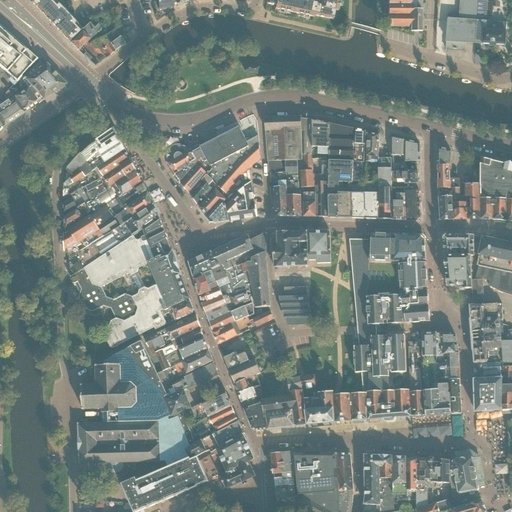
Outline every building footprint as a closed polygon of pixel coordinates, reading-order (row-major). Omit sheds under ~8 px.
[(38,9),(47,0),(33,0),(31,2),(38,9)] [(44,16),(55,5),(52,2),(53,0),(47,0),(38,9),(44,16)] [(172,0),(157,0),(159,9),(173,7),(172,0)] [(321,0),(321,6),(316,5),(317,0),(315,0),(266,0),(266,4),(275,6),(275,9),(313,17),(314,16),(333,20),(335,11),(337,11),(339,0),(321,0)] [(388,0),(389,26),(410,26),(410,28),(412,29),(415,30),(417,30),(420,29),(422,28),(422,26),(422,9),(416,9),(416,0),(388,0)] [(475,43),(477,16),(478,0),(460,0),(459,19),(449,18),(447,42),(446,50),(465,51),(465,43),(475,43)] [(477,16),(475,43),(490,44),(490,46),(496,47),(496,45),(505,45),(507,22),(487,21),(487,17),(492,17),(493,6),(500,7),(500,2),(497,2),(497,0),(486,0),(486,17),(477,16)] [(50,22),(64,9),(58,3),(56,6),(55,5),(44,16),(50,22)] [(56,29),(70,16),(64,9),(50,22),(56,29)] [(62,36),(74,25),(76,23),(70,16),(56,29),(62,36)] [(103,48),(109,43),(119,36),(114,29),(98,41),(97,39),(97,40),(94,36),(97,32),(99,34),(101,32),(99,30),(100,30),(95,18),(87,25),(69,43),(86,58),(102,46),(103,48)] [(74,25),(62,36),(69,42),(82,29),(80,31),(74,25)] [(0,130),(2,128),(0,125),(0,98),(7,91),(11,87),(18,79),(19,79),(37,59),(0,26),(0,130)] [(109,43),(115,51),(125,44),(119,36),(109,43)] [(95,66),(115,51),(109,43),(103,48),(102,46),(86,58),(95,66)] [(27,88),(37,101),(38,100),(40,103),(66,85),(65,85),(67,82),(60,75),(58,77),(46,64),(44,66),(37,59),(19,79),(26,89),(27,88)] [(256,74),(258,68),(246,65),(244,71),(256,74)] [(7,91),(14,97),(13,97),(14,98),(21,107),(23,110),(37,101),(27,88),(26,89),(19,79),(18,79),(11,87),(7,91)] [(25,113),(23,110),(21,107),(14,98),(13,97),(3,105),(14,120),(25,113)] [(0,119),(6,125),(14,120),(3,105),(0,107),(0,119)] [(268,163),(298,160),(302,160),(301,119),(301,117),(264,118),(268,163)] [(313,156),(312,120),(304,119),(305,156),(313,156)] [(329,159),(330,124),(312,120),(313,156),(313,159),(329,159)] [(353,183),(353,181),(354,161),(355,129),(330,124),(329,159),(329,175),(329,188),(329,217),(339,218),(339,193),(343,193),(343,183),(345,183),(353,183)] [(117,155),(126,150),(115,128),(88,146),(78,156),(77,157),(84,166),(89,173),(117,155)] [(213,190),(215,192),(259,145),(258,136),(247,143),(239,128),(238,128),(208,144),(207,143),(201,147),(206,158),(203,160),(211,168),(207,174),(206,174),(213,181),(217,184),(213,190)] [(354,161),(363,162),(364,162),(365,132),(355,129),(354,161)] [(378,163),(378,158),(378,157),(379,135),(368,134),(367,156),(367,162),(378,163)] [(404,155),(405,140),(392,137),(391,155),(404,155)] [(419,143),(405,140),(404,155),(405,171),(418,171),(417,161),(420,161),(419,143)] [(201,147),(199,144),(188,151),(187,149),(185,147),(182,145),(182,146),(179,145),(176,145),(173,146),(170,149),(168,151),(167,154),(167,157),(170,162),(168,163),(175,174),(194,163),(196,165),(196,166),(197,164),(203,159),(203,160),(206,158),(201,147)] [(259,145),(215,192),(199,208),(208,219),(223,203),(226,206),(251,182),(249,169),(260,158),(259,145)] [(438,165),(450,165),(451,151),(438,148),(438,165)] [(122,164),(130,159),(126,150),(117,155),(89,173),(84,166),(64,184),(63,199),(86,187),(122,164)] [(313,156),(305,156),(305,171),(312,170),(313,170),(313,159),(313,156)] [(84,166),(77,157),(67,168),(64,184),(84,166)] [(392,194),(392,188),(392,172),(391,158),(378,158),(378,163),(379,182),(379,193),(379,219),(393,220),(392,202),(392,194)] [(511,165),(504,163),(504,164),(497,162),(492,161),(492,160),(481,158),(480,179),(480,185),(480,209),(481,219),(494,220),(506,221),(511,221),(511,165)] [(85,203),(93,199),(109,189),(112,187),(119,182),(136,171),(130,159),(122,164),(86,187),(63,199),(63,207),(63,218),(78,209),(80,207),(83,205),(84,204),(85,203)] [(211,168),(203,160),(203,159),(197,164),(207,174),(211,168)] [(285,174),(298,173),(298,160),(268,163),(269,173),(285,171),(285,174)] [(363,170),(363,162),(354,161),(353,181),(362,182),(363,182),(363,170)] [(180,182),(196,165),(194,163),(175,174),(180,182)] [(206,174),(207,174),(197,164),(196,166),(180,182),(189,194),(206,174)] [(450,189),(450,178),(450,165),(438,165),(438,188),(439,192),(453,192),(452,189),(450,189)] [(305,171),(301,171),(302,188),(315,187),(316,187),(315,180),(313,180),(313,175),(312,170),(305,171)] [(94,214),(108,205),(133,189),(132,188),(142,182),(136,171),(119,182),(112,187),(109,189),(93,199),(85,203),(89,209),(91,208),(94,214)] [(287,216),(285,174),(285,171),(269,173),(270,183),(278,182),(279,187),(270,188),(271,196),(275,196),(276,216),(287,216)] [(405,184),(418,184),(418,171),(405,171),(392,172),(392,188),(405,188),(405,184)] [(285,174),(287,216),(302,217),(301,196),(299,196),(298,173),(285,174)] [(329,188),(329,175),(313,175),(313,180),(315,180),(316,187),(315,187),(315,193),(314,193),(316,217),(329,217),(329,188)] [(470,185),(470,176),(466,176),(466,185),(465,185),(466,197),(467,197),(467,203),(460,203),(459,188),(460,188),(460,178),(450,178),(450,189),(452,189),(453,192),(454,220),(468,219),(481,219),(480,209),(480,185),(470,185)] [(108,205),(114,215),(139,198),(147,192),(152,190),(147,180),(142,183),(133,189),(108,205)] [(212,190),(213,190),(217,184),(213,181),(209,186),(202,180),(190,195),(198,206),(198,205),(212,190)] [(362,185),(362,182),(353,181),(353,183),(352,193),(363,193),(378,193),(379,193),(379,182),(365,182),(365,185),(362,185)] [(226,206),(229,221),(257,217),(255,204),(254,204),(251,182),(226,206)] [(351,218),(352,193),(353,183),(345,183),(345,185),(348,185),(348,193),(343,193),(339,193),(339,218),(351,218)] [(405,195),(406,220),(418,221),(420,218),(420,217),(418,184),(405,184),(405,188),(405,195)] [(440,220),(454,220),(453,192),(439,192),(439,198),(440,220)] [(122,226),(132,219),(145,210),(154,205),(148,193),(127,208),(115,216),(122,226)] [(304,217),(316,217),(314,193),(305,193),(304,193),(304,202),(304,217)] [(378,219),(378,193),(363,193),(352,193),(351,218),(365,219),(378,219)] [(405,195),(396,195),(396,202),(392,202),(393,220),(406,220),(405,195)] [(229,221),(226,206),(223,203),(208,219),(208,220),(211,223),(214,224),(229,221)] [(106,207),(108,205),(94,214),(64,233),(65,251),(73,247),(88,237),(92,244),(103,238),(95,227),(112,216),(106,207)] [(71,277),(159,217),(154,205),(145,211),(132,220),(116,230),(114,228),(118,226),(112,216),(95,227),(103,238),(92,244),(80,252),(69,258),(71,278),(71,277)] [(66,229),(82,218),(78,209),(63,218),(66,229)] [(113,348),(154,327),(156,330),(167,324),(164,315),(171,312),(169,308),(190,299),(181,276),(173,251),(171,251),(167,242),(169,241),(159,217),(71,277),(73,279),(72,281),(73,283),(75,284),(78,282),(82,290),(79,298),(85,308),(93,311),(104,306),(111,308),(117,319),(111,322),(106,338),(111,347),(113,348)] [(278,248),(274,248),(274,267),(309,266),(308,260),(309,260),(308,242),(308,231),(277,232),(278,233),(276,235),(276,239),(278,241),(278,248)] [(330,232),(308,231),(308,242),(309,260),(317,260),(317,264),(331,263),(330,232)] [(236,291),(247,289),(252,288),(254,297),(255,308),(270,307),(266,253),(267,235),(266,234),(265,235),(259,237),(255,239),(255,240),(250,242),(248,236),(211,252),(189,263),(193,277),(203,272),(217,266),(222,264),(224,267),(223,269),(227,279),(226,279),(228,283),(231,282),(234,292),(236,291)] [(359,245),(357,278),(363,346),(369,346),(369,348),(372,348),(372,337),(374,337),(374,325),(384,325),(384,324),(388,323),(388,324),(404,324),(404,323),(406,322),(406,323),(430,322),(428,290),(427,290),(427,288),(428,288),(426,263),(425,263),(425,260),(426,260),(425,240),(425,239),(420,235),(394,235),(394,236),(392,236),(392,235),(372,234),(372,235),(370,235),(370,234),(369,234),(369,245),(359,245)] [(445,256),(471,256),(474,256),(476,256),(476,253),(474,253),(474,243),(479,243),(479,237),(474,236),(474,235),(446,236),(446,235),(443,238),(443,239),(445,256)] [(511,295),(511,243),(494,240),(494,239),(482,237),(476,265),(478,266),(475,278),(490,281),(489,286),(503,293),(511,295)] [(69,258),(80,252),(77,247),(66,254),(69,258)] [(472,289),(472,280),(471,256),(445,256),(447,277),(446,277),(447,287),(458,286),(459,291),(465,290),(465,289),(472,289)] [(217,282),(226,279),(227,279),(223,269),(224,267),(222,264),(217,266),(203,272),(193,277),(194,278),(199,296),(209,292),(219,287),(217,282)] [(211,300),(234,292),(231,282),(228,283),(226,279),(217,282),(219,287),(209,292),(199,296),(202,304),(211,300)] [(472,289),(483,289),(483,280),(475,280),(472,280),(472,289)] [(308,297),(307,287),(284,288),(285,297),(280,297),(280,300),(281,303),(282,306),(283,308),(286,319),(288,325),(310,324),(309,297),(308,297)] [(253,303),(247,289),(236,291),(234,292),(211,300),(202,304),(209,322),(229,313),(248,305),(253,303)] [(483,289),(472,289),(472,298),(472,299),(484,299),(483,289)] [(169,308),(171,312),(175,321),(193,313),(194,310),(190,299),(169,308)] [(213,333),(248,317),(254,314),(253,303),(248,305),(229,313),(209,322),(213,333)] [(503,362),(500,335),(500,328),(503,328),(502,304),(483,305),(470,306),(470,307),(471,320),(473,350),(474,363),(486,362),(503,362)] [(261,316),(253,319),(257,327),(274,319),(270,311),(261,316)] [(250,321),(253,319),(261,316),(259,313),(254,315),(248,317),(250,321)] [(171,341),(200,327),(196,315),(180,322),(145,340),(148,347),(153,345),(156,353),(174,345),(171,341)] [(248,317),(213,333),(218,345),(237,336),(250,330),(249,328),(252,326),(248,317)] [(204,339),(200,327),(171,341),(174,345),(156,353),(164,371),(172,367),(168,359),(177,352),(195,343),(204,339)] [(511,332),(500,335),(503,362),(503,363),(503,377),(502,401),(502,410),(502,411),(511,409),(511,332)] [(441,359),(440,347),(440,334),(436,333),(423,334),(423,342),(423,363),(422,363),(422,388),(424,388),(425,406),(426,416),(451,414),(449,382),(449,371),(448,371),(445,363),(448,363),(448,359),(441,359)] [(440,347),(457,347),(456,335),(454,334),(440,334),(440,347)] [(263,399),(266,417),(269,429),(308,425),(308,424),(329,422),(335,422),(349,421),(351,421),(351,410),(353,410),(353,421),(368,420),(369,420),(384,419),(385,421),(387,422),(394,422),(394,421),(396,418),(396,417),(411,416),(411,406),(411,390),(389,391),(388,371),(391,371),(391,373),(406,372),(405,335),(374,337),(372,337),(372,348),(369,348),(369,346),(363,346),(354,346),(355,373),(365,373),(367,393),(352,394),(352,396),(350,396),(350,395),(333,396),(333,392),(314,393),(315,398),(304,399),(302,389),(316,387),(314,374),(287,379),(288,380),(284,381),(286,396),(263,399)] [(172,367),(209,350),(204,339),(195,343),(177,352),(168,359),(172,367)] [(159,373),(142,341),(123,351),(124,354),(123,354),(125,355),(126,355),(127,355),(128,356),(129,356),(130,357),(132,358),(132,359),(133,360),(134,361),(135,363),(136,364),(136,365),(137,367),(137,369),(137,371),(138,373),(139,376),(139,378),(140,380),(141,382),(143,384),(144,386),(146,388),(147,390),(149,392),(152,395),(154,396),(156,398),(160,400),(161,400),(163,401),(164,402),(166,401),(165,397),(168,395),(171,394),(170,393),(167,394),(159,374),(159,373)] [(224,358),(238,351),(234,341),(228,344),(220,348),(224,358)] [(426,416),(425,406),(424,388),(422,388),(422,363),(423,363),(423,342),(408,342),(411,390),(411,406),(411,416),(412,416),(426,416)] [(448,359),(459,358),(458,354),(457,347),(440,347),(441,359),(448,359)] [(238,367),(250,361),(244,349),(238,352),(238,351),(224,358),(229,371),(238,367)] [(174,391),(172,389),(170,383),(213,361),(209,350),(172,367),(164,371),(159,373),(159,374),(167,394),(170,393),(174,391)] [(160,403),(164,402),(163,401),(161,400),(160,400),(156,398),(154,396),(152,395),(149,392),(147,390),(146,388),(144,386),(143,384),(141,382),(140,380),(139,378),(139,376),(138,373),(137,371),(137,369),(137,367),(136,365),(136,364),(135,363),(134,361),(133,360),(132,359),(132,358),(130,357),(129,356),(128,356),(127,355),(126,355),(125,355),(123,354),(124,354),(123,351),(104,361),(104,365),(121,364),(122,383),(131,383),(137,388),(137,403),(132,408),(119,409),(119,412),(103,413),(103,423),(158,422),(158,430),(164,430),(164,431),(164,432),(163,432),(163,434),(163,435),(162,436),(162,439),(162,440),(162,442),(162,443),(162,445),(163,446),(163,447),(163,448),(163,449),(164,451),(164,452),(165,453),(165,454),(164,453),(159,453),(160,461),(165,461),(169,469),(189,461),(184,450),(188,449),(188,448),(190,447),(184,432),(178,417),(169,421),(168,420),(169,420),(167,415),(165,416),(160,403)] [(449,371),(459,370),(459,368),(459,358),(448,359),(448,363),(445,363),(448,371),(449,371)] [(235,384),(256,375),(261,373),(255,359),(250,361),(238,367),(229,371),(235,384)] [(171,396),(184,391),(188,391),(220,377),(214,362),(184,376),(185,378),(172,384),(174,388),(172,389),(174,391),(170,393),(171,394),(171,396)] [(501,377),(501,363),(486,363),(486,362),(474,363),(476,412),(484,412),(494,412),(494,411),(502,410),(502,401),(503,377),(501,377)] [(121,364),(104,365),(96,365),(97,384),(81,385),(82,410),(102,410),(102,413),(103,413),(119,412),(119,409),(132,408),(137,403),(137,388),(131,383),(122,383),(121,364)] [(449,382),(460,381),(459,370),(449,371),(449,382)] [(260,386),(261,386),(256,375),(235,384),(238,393),(252,389),(250,384),(258,381),(260,386)] [(449,382),(451,414),(462,413),(461,400),(460,381),(449,382)] [(242,403),(262,395),(261,386),(260,386),(261,390),(256,392),(254,388),(252,389),(238,393),(242,403)] [(191,408),(184,391),(171,396),(171,394),(168,395),(165,397),(166,401),(164,402),(160,403),(165,416),(167,415),(169,420),(178,416),(186,413),(185,411),(191,408)] [(212,408),(229,400),(226,392),(209,401),(212,408)] [(263,399),(262,395),(242,403),(249,421),(250,421),(250,422),(256,420),(266,417),(263,399)] [(209,418),(232,407),(229,400),(212,408),(213,408),(200,414),(203,421),(209,418)] [(213,426),(235,414),(232,407),(209,418),(213,426)] [(191,427),(186,413),(178,416),(184,432),(190,447),(203,440),(200,433),(195,435),(191,427)] [(236,415),(235,414),(213,426),(200,433),(203,440),(238,421),(236,415)] [(249,421),(252,429),(256,432),(256,431),(269,429),(266,417),(256,420),(250,422),(250,421),(249,421)] [(244,434),(238,421),(203,440),(190,447),(188,448),(188,449),(193,459),(198,457),(207,453),(208,454),(217,449),(221,446),(244,434)] [(158,422),(103,423),(78,424),(79,437),(78,437),(79,450),(80,463),(111,463),(111,466),(112,470),(114,471),(116,471),(116,476),(135,471),(134,462),(160,461),(159,453),(164,453),(165,454),(165,453),(164,452),(164,451),(163,449),(163,448),(163,447),(163,446),(162,445),(162,443),(162,442),(162,440),(162,439),(162,436),(163,435),(163,434),(163,432),(164,432),(164,431),(164,430),(158,430),(158,422)] [(254,457),(244,434),(221,446),(217,449),(227,471),(220,474),(220,475),(223,481),(222,482),(223,483),(224,483),(227,489),(243,481),(255,476),(248,462),(255,459),(254,457)] [(276,488),(293,488),(291,463),(292,453),(271,455),(272,456),(274,474),(276,488)] [(337,464),(336,454),(292,453),(291,463),(293,488),(294,496),(295,506),(304,511),(339,511),(340,506),(337,464)] [(350,511),(352,504),(353,495),(353,490),(350,455),(336,454),(337,464),(340,506),(339,511),(350,511)] [(450,465),(450,483),(451,483),(452,492),(457,491),(457,492),(460,494),(475,491),(477,491),(479,489),(478,486),(476,471),(478,471),(479,469),(478,462),(476,460),(474,461),(474,458),(471,457),(469,457),(468,455),(467,454),(464,454),(463,456),(463,458),(456,459),(454,460),(452,462),(453,464),(450,465)] [(393,479),(392,457),(388,457),(379,456),(365,456),(365,463),(365,476),(365,483),(366,497),(365,505),(377,506),(376,511),(393,511),(394,505),(397,505),(397,501),(398,501),(397,496),(393,496),(393,479)] [(121,484),(133,511),(137,511),(138,511),(159,503),(159,504),(166,502),(165,500),(175,496),(175,497),(177,496),(177,495),(188,490),(189,491),(197,487),(208,481),(202,467),(198,457),(193,459),(189,461),(169,469),(137,483),(134,478),(121,484)] [(407,493),(406,458),(392,457),(393,479),(393,496),(397,496),(407,495),(407,493)] [(417,481),(417,459),(406,458),(407,493),(407,495),(397,496),(398,501),(417,500),(417,481)] [(436,468),(436,460),(436,459),(428,458),(428,459),(417,459),(417,481),(417,500),(417,509),(428,505),(428,488),(434,489),(434,486),(431,486),(431,471),(436,471),(436,468)] [(450,483),(450,465),(449,465),(449,460),(436,460),(436,468),(436,471),(431,471),(431,486),(434,486),(434,483),(437,483),(437,487),(441,487),(441,483),(450,483)] [(278,500),(295,506),(294,496),(293,488),(276,488),(278,500)] [(444,511),(453,509),(449,498),(437,502),(438,502),(428,505),(417,509),(417,510),(400,511),(444,511)] [(486,511),(482,500),(453,509),(444,511),(486,511)]
